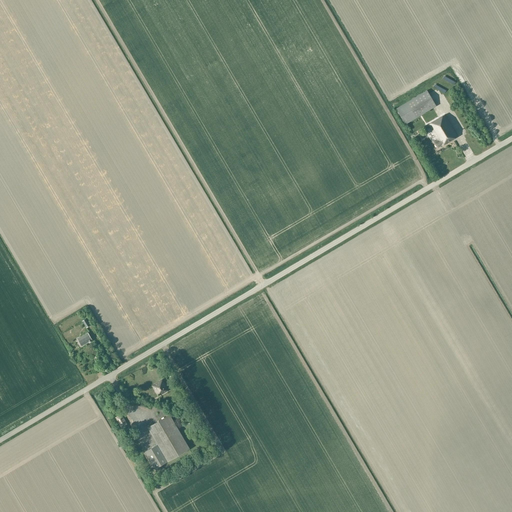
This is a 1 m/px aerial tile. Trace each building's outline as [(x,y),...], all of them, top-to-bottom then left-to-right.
[(436,106),(427,90),(396,109),(405,125),(436,106)] [(452,128),(453,128),(445,114),(428,125),(436,139),(433,141),(437,148),(457,136),(452,128)] [(89,343),(92,340),(88,334),(85,336),(78,341),(81,346),(88,342),(89,343)] [(162,394),(168,391),(162,380),(153,386),(158,394),(161,392),(162,394)] [(190,449),(190,448),(170,414),(147,427),(157,444),(145,452),(155,469),(190,449)] [(122,428),(127,425),(121,415),(116,418),(122,428)]
